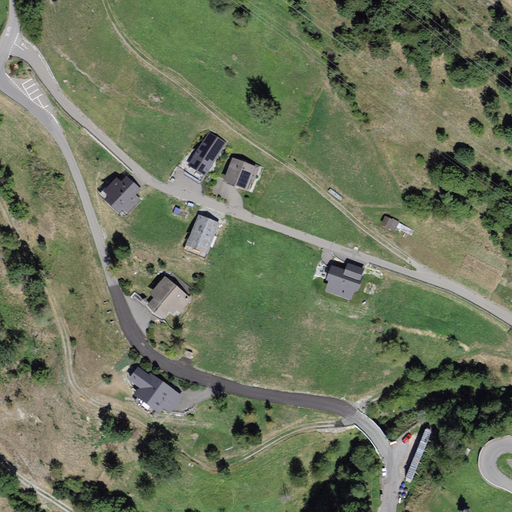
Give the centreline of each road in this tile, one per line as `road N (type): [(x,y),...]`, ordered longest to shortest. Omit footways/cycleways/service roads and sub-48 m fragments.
road 1 (tertiary): [(0,78),(51,125),(68,157),(122,317),(143,351),(219,385),(349,413),(390,461),(389,511)]
road 2 (residential): [(511,321),(423,277),(159,185),(8,41)]
road 3 (track): [(355,418),(285,433),(247,457),(206,466),(137,420),(92,403),(73,384),(51,302),(0,202)]
road 4 (track): [(423,277),(136,49),(105,0)]
